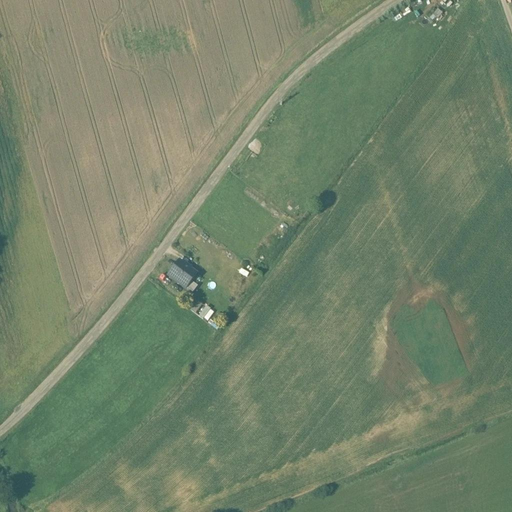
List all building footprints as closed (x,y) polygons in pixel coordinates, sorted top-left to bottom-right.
[(436,20),(441,12),(436,9),(431,17),(436,20)] [(196,275),(179,262),(168,277),(185,289),(186,289),(190,282),(196,275)] [(197,288),(190,282),(186,289),(193,294),(197,288)] [(202,306),(192,298),(185,307),(195,314),(202,306)] [(206,322),(214,313),(206,306),(199,315),(206,322)]
